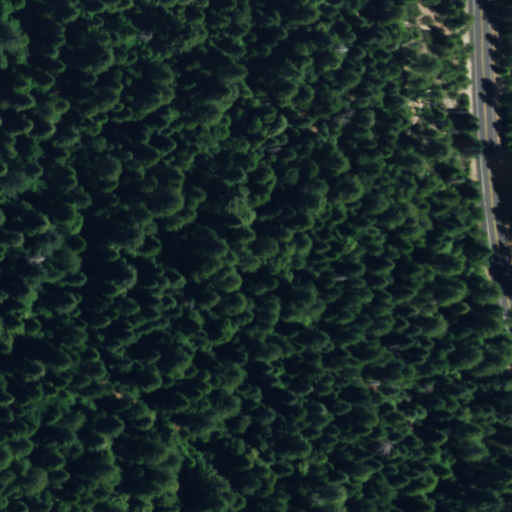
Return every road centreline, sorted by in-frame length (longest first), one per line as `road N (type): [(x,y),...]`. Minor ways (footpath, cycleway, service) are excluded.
road 1 (residential): [(77,0),(83,408),(101,450),(170,511)]
road 2 (secondary): [(511,328),(497,246),(486,0)]
